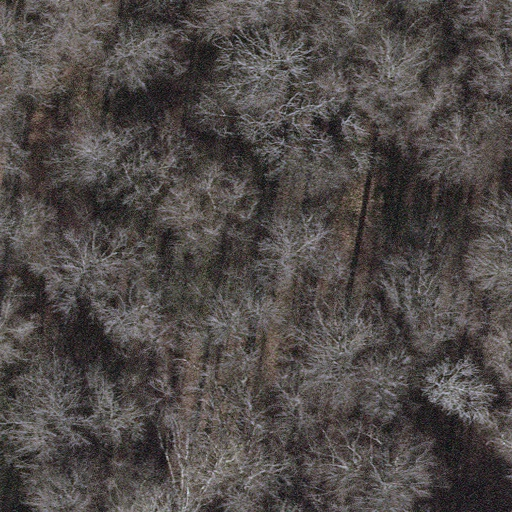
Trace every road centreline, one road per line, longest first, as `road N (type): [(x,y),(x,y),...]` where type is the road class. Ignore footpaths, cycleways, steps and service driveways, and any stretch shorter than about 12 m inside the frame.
road 1 (track): [(0,122),(412,126),(511,158)]
road 2 (track): [(0,143),(122,237),(198,404),(161,511)]
